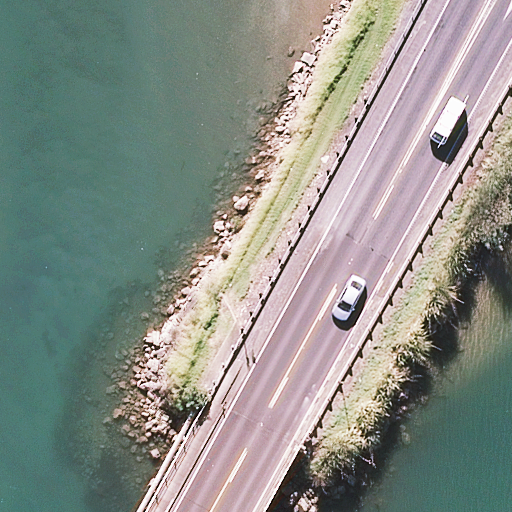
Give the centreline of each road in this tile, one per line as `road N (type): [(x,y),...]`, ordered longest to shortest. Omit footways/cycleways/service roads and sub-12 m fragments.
road 1 (trunk): [(508,0),(240,444)]
road 2 (trunk): [(240,444),(460,0)]
